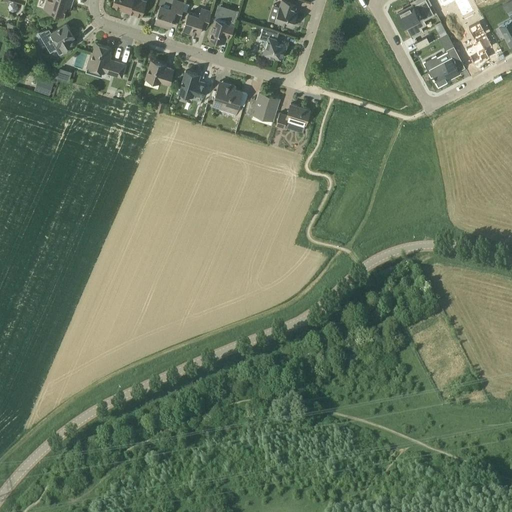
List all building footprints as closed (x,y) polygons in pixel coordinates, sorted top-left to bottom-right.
[(71,0),(45,0),(43,7),(63,14),(67,3),(70,4),(71,0)] [(114,0),(113,4),(127,8),(126,11),(141,16),(145,0),(114,0)] [(171,25),(173,18),(180,20),(186,1),(181,0),(172,0),(171,6),(161,3),(155,20),(171,25)] [(296,5),(287,2),(281,0),(279,6),(273,4),(268,19),(292,26),(297,12),(294,11),(296,5)] [(409,0),(412,3),(397,11),(405,23),(406,22),(414,36),(425,30),(417,16),(422,14),(425,19),(435,13),(430,4),(426,5),(423,0),(417,0),(409,0)] [(463,0),(440,0),(448,14),(466,6),(463,0)] [(198,34),(201,25),(207,27),(212,10),(201,6),(199,14),(189,11),(183,29),(198,34)] [(215,19),(212,28),(209,37),(222,41),(224,34),(231,36),(234,27),(239,10),(238,10),(236,16),(216,10),(213,19),(215,19)] [(510,45),(511,44),(511,12),(509,14),(511,19),(500,25),(510,45)] [(62,52),(67,49),(76,44),(72,37),(74,36),(66,23),(51,33),(62,52)] [(279,31),(269,28),(263,26),(260,38),(265,39),(263,44),(264,46),(265,46),(263,54),(274,57),(274,55),(282,58),(286,45),(279,43),(279,41),(278,39),(277,39),(279,31)] [(463,42),(472,61),(493,51),(483,32),(463,42)] [(415,41),(418,47),(429,42),(426,36),(415,41)] [(121,77),(125,64),(108,58),(111,47),(96,42),(93,52),(92,52),(87,67),(86,71),(102,75),(103,71),(121,77)] [(432,85),(466,69),(453,45),(446,49),(449,57),(438,62),(434,54),(419,59),(432,85)] [(169,85),(170,79),(173,69),(165,67),(166,64),(151,59),(146,78),(169,85)] [(57,71),(52,70),(50,75),(65,81),(69,71),(58,67),(57,71)] [(202,97),(207,83),(196,80),(198,74),(186,70),(179,92),(194,97),(194,94),(202,97)] [(43,79),(39,91),(49,95),(53,82),(43,79)] [(242,91),(240,90),(234,88),(235,85),(220,81),(212,106),(235,113),(242,91)] [(271,122),(275,109),(278,99),(259,93),(256,104),(249,102),(246,113),(253,116),(253,114),(266,118),(266,120),(271,122)] [(163,111),(166,103),(158,100),(155,109),(163,111)] [(305,124),(310,109),(291,103),(287,114),(279,112),(275,125),(284,128),(286,121),(291,122),(292,120),(305,124)]
